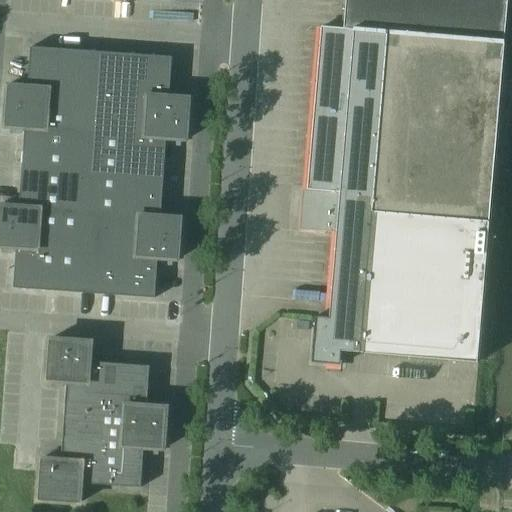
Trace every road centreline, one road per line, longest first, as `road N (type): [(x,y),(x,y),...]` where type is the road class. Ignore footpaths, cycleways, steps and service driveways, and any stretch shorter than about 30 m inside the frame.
road 1 (unclassified): [(211,38),(189,331)]
road 2 (unclassified): [(225,333),(244,41)]
road 3 (unclassified): [(219,444),(500,469)]
road 4 (unclassified): [(211,38),(0,20)]
road 5 (unclassified): [(189,331),(0,317)]
road 6 (unclassified): [(189,331),(175,511)]
road 7 (unknown): [(37,320),(32,444)]
